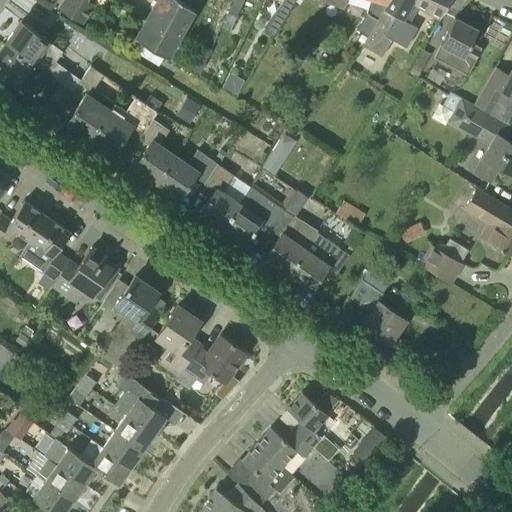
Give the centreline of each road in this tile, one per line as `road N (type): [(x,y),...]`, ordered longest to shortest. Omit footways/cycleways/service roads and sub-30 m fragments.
road 1 (residential): [(299,340),(0,134)]
road 2 (residential): [(158,511),(183,469),(299,340)]
road 3 (residential): [(415,429),(511,309)]
road 4 (residential): [(415,429),(299,340)]
